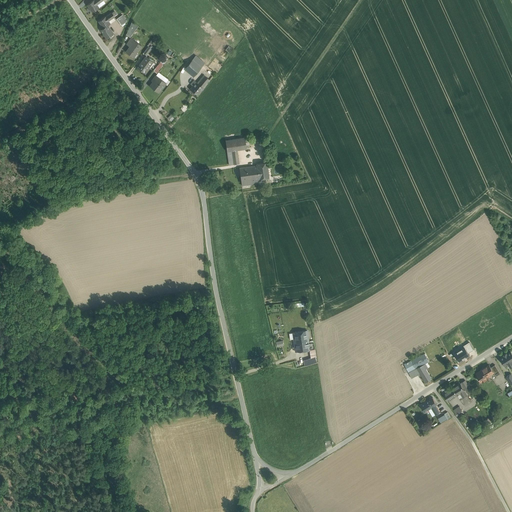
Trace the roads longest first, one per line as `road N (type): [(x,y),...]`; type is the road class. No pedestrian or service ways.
road 1 (unclassified): [(72,0),(198,179),(256,457)]
road 2 (unclassified): [(404,402),(289,473)]
road 3 (residential): [(511,336),(404,402)]
